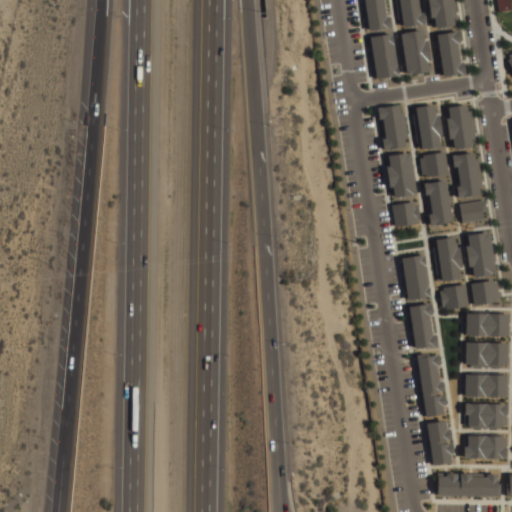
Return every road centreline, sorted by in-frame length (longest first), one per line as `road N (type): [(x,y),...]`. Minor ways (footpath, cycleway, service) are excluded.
road 1 (motorway): [(108,0),(58,511)]
road 2 (motorway): [(206,511),(213,0)]
road 3 (motorway): [(137,0),(131,511)]
road 4 (motorway): [(279,483),(248,13)]
